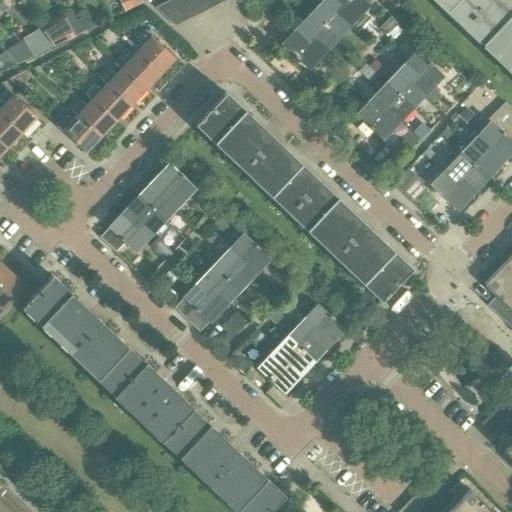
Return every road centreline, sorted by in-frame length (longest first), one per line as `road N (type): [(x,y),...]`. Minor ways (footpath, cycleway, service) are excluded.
road 1 (residential): [(82,206),(224,67),(239,71),(445,269)]
road 2 (residential): [(309,417),(290,430),(271,425),(61,227)]
road 3 (residential): [(511,496),(364,358)]
road 4 (residential): [(61,227),(43,235),(19,214),(20,200),(40,179),(56,180),(82,206)]
road 5 (residential): [(445,269),(364,358)]
